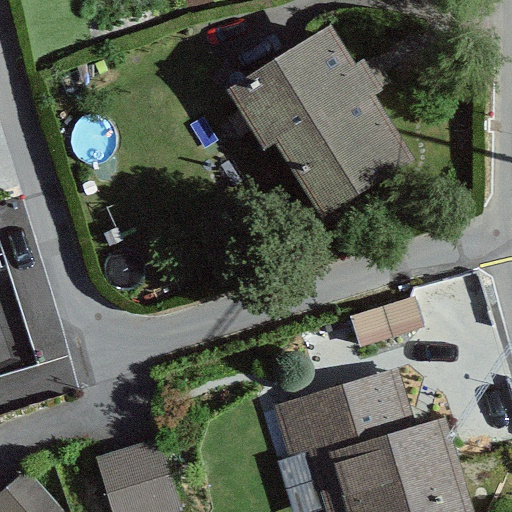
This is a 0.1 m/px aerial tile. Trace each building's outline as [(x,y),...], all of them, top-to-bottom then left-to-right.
[(329,24),(226,90),(265,150),(275,144),(325,221),(418,161),(329,24)] [(413,296),(354,317),(363,343),(422,323),(413,296)] [(405,369),(279,407),(296,461),(315,455),(332,511),(482,511),(453,416),(422,425),(405,369)] [(161,440),(98,460),(114,511),(178,511),(184,511),(161,440)] [(61,511),(26,473),(0,497),(0,511),(61,511)]
